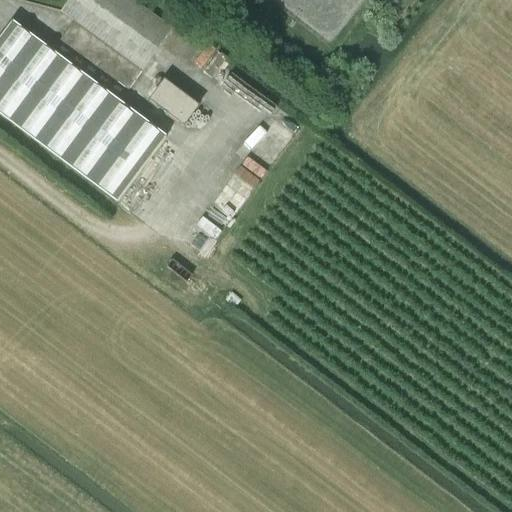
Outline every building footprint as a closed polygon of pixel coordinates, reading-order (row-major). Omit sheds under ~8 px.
[(69,0),(60,12),(74,23),(59,42),(127,92),(171,32),(127,0),(69,0)] [(0,116),(117,205),(165,141),(12,26),(0,41),(0,116)] [(197,109),(163,83),(149,102),(183,128),(197,109)] [(199,229),(221,244),(293,133),(271,119),(199,229)] [(129,190),(122,204),(136,212),(144,198),(129,190)]
